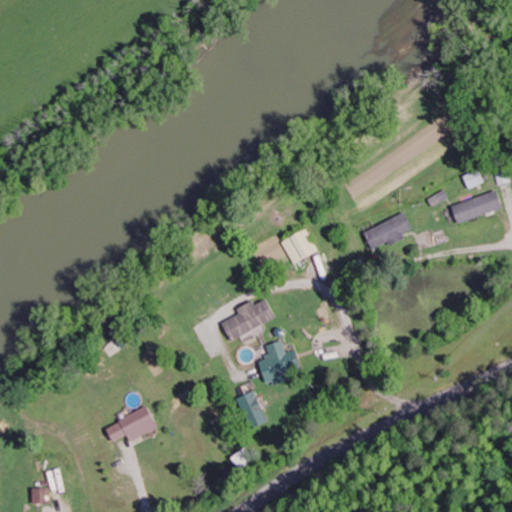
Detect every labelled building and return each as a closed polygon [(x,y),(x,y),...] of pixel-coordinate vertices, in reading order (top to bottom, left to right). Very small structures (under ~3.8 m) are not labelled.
[(469,177),(474,190),(491,184),(486,171),(469,177)] [(433,200),(437,208),(454,199),(450,192),(433,200)] [(509,212),(505,194),(458,205),(462,223),(509,212)] [(418,231),(411,215),(369,233),(379,255),(411,241),(408,235),(418,231)] [(323,253),(311,230),(286,244),(298,266),(323,253)] [(227,325),(237,343),(279,320),(269,301),(260,306),(259,302),(242,311),(245,316),(227,325)] [(271,387),(306,376),(299,353),(290,356),(286,342),(271,347),(274,358),(263,361),(271,387)] [(243,398),(254,428),(270,422),(259,393),(243,398)] [(118,444),(133,437),(135,442),(164,430),(154,409),(111,428),(118,444)] [(37,505),(55,505),(55,490),(38,490),(37,505)]
